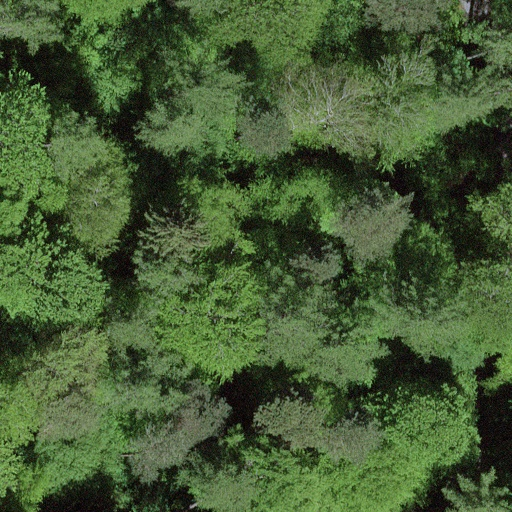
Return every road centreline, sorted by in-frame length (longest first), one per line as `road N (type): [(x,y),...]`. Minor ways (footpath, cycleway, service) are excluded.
road 1 (track): [(271,0),(399,208),(485,319)]
road 2 (track): [(511,242),(473,349),(431,417),(411,511)]
road 3 (track): [(473,349),(460,511)]
road 4 (track): [(476,0),(511,125)]
